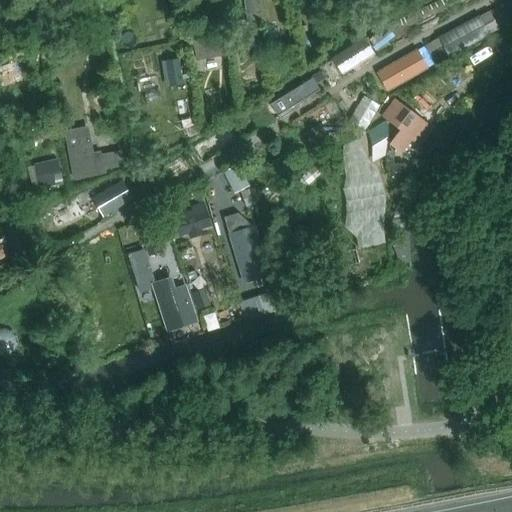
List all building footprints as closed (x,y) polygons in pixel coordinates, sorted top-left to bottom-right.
[(244,0),(246,13),(258,11),(256,0),(244,0)] [(477,0),(449,0),(448,1),(454,12),(477,0)] [(511,0),(510,0),(503,3),(507,12),(511,9),(511,0)] [(345,69),(395,47),(388,31),(338,53),(345,69)] [(278,32),(266,34),(267,44),(280,43),(278,32)] [(224,37),(193,43),(196,61),(227,55),(224,37)] [(417,50),(377,72),(387,91),(427,68),(417,50)] [(178,58),(165,61),(169,85),(183,83),(178,58)] [(328,73),(277,98),(284,112),(335,87),(328,73)] [(394,98),(381,115),(399,130),(389,144),(401,153),(411,140),(414,142),(428,125),(394,98)] [(88,127),(64,132),(73,179),(106,172),(105,170),(125,166),(122,150),(93,156),(88,127)] [(48,128),(35,131),(37,141),(50,138),(48,128)] [(57,159),(34,164),(39,188),(62,183),(57,159)] [(248,185),(238,165),(226,171),(236,191),(248,185)] [(55,207),(61,224),(90,214),(85,197),(55,207)] [(186,232),(216,230),(214,205),(184,207),(186,232)] [(238,213),(224,218),(244,283),(269,275),(254,226),(243,229),(238,213)] [(0,235),(0,257),(11,254),(5,234),(0,235)] [(156,236),(143,240),(148,256),(161,253),(156,236)] [(170,277),(152,284),(167,331),(197,321),(185,285),(174,289),(170,277)] [(206,292),(192,297),(197,310),(211,305),(206,292)] [(160,325),(154,306),(149,307),(146,298),(130,303),(138,331),(160,325)]
